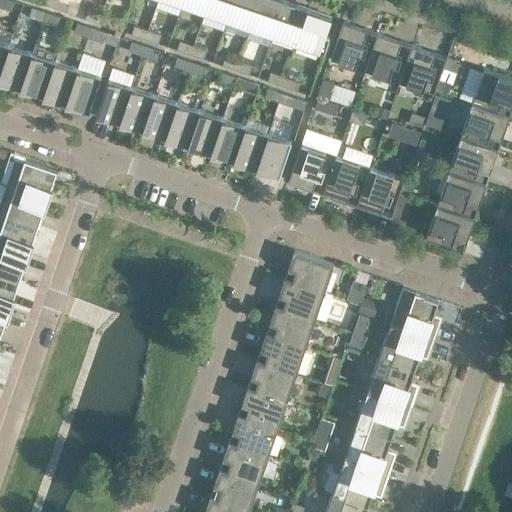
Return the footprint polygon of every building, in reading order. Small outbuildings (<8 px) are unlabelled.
[(15,0),(13,0),(0,0),(0,5),(12,10),(15,0)] [(70,3),(62,0),(55,0),(53,7),(67,12),(70,3)] [(208,0),(183,0),(182,3),(205,11),(208,0)] [(233,0),(208,0),(205,11),(228,18),(233,0)] [(259,0),(233,0),(228,18),(250,26),(259,0)] [(284,0),(259,0),(250,26),(273,34),(284,0)] [(307,8),(285,0),(284,0),(273,34),(296,42),(307,8)] [(46,11),(32,6),(29,16),(43,21),(46,11)] [(331,16),(307,8),(296,42),(324,51),(329,36),(325,34),(331,16)] [(88,9),(85,18),(99,23),(102,14),(88,9)] [(60,16),(46,11),(43,21),(57,25),(60,16)] [(115,18),(102,14),(99,23),(112,27),(115,18)] [(330,58),(365,69),(378,32),(343,20),(330,58)] [(92,27),(77,22),(74,31),(88,36),(92,27)] [(134,25),(131,34),(145,38),(148,29),(134,25)] [(106,31),(92,27),(88,36),(103,41),(106,31)] [(161,34),(148,29),(145,38),(158,43),(161,34)] [(412,44),(378,32),(365,69),(399,81),(412,44)] [(0,72),(10,44),(0,40),(0,72)] [(146,45),(132,40),(128,50),(143,55),(146,45)] [(180,40),(176,49),(190,54),(193,45),(180,40)] [(32,52),(10,44),(0,72),(0,81),(20,88),(32,52)] [(447,55),(412,44),(399,81),(434,93),(447,55)] [(160,50),(146,45),(143,55),(157,59),(160,50)] [(207,49),(193,45),(190,54),(204,59),(207,49)] [(55,59),(32,52),(20,88),(43,96),(55,59)] [(191,61),(177,56),(174,65),(188,70),(191,61)] [(225,56),(222,65),(235,69),(239,60),(225,56)] [(448,56),(444,67),(455,71),(459,59),(448,56)] [(78,67),(55,59),(43,96),(65,104),(78,67)] [(252,65),(239,60),(235,69),(249,74),(252,65)] [(205,65),(191,61),(188,70),(202,75),(205,65)] [(101,75),(78,67),(65,104),(89,112),(101,75)] [(511,77),(484,67),(472,102),(509,115),(511,107),(511,102),(511,99),(511,77)] [(237,76),(222,71),(219,81),(233,86),(237,76)] [(270,71),(267,80),(281,85),(284,76),(270,71)] [(251,81),(237,76),(233,86),(248,90),(251,81)] [(298,81),(284,76),(281,85),(294,90),(298,81)] [(96,114),(119,122),(132,86),(108,78),(96,114)] [(321,81),(316,95),(318,96),(330,100),(349,106),(354,92),(321,81)] [(155,93),(132,86),(119,122),(142,130),(155,93)] [(282,92),(268,87),(265,96),(279,101),(282,92)] [(296,97),(282,92),(279,101),(293,106),(296,97)] [(177,101),(155,93),(142,130),(165,138),(177,101)] [(318,96),(314,107),(326,112),(330,100),(318,96)] [(200,109),(177,101),(165,138),(188,145),(200,109)] [(509,115),(472,102),(460,136),(498,149),(509,115)] [(379,108),(376,115),(385,118),(388,111),(379,108)] [(223,117),(200,109),(188,145),(210,153),(223,117)] [(352,110),(348,121),(364,127),(367,115),(352,110)] [(430,113),(427,122),(434,125),(438,115),(430,113)] [(411,114),(408,123),(420,127),(423,118),(411,114)] [(245,124),(223,117),(210,153),(233,161),(245,124)] [(268,132),(245,124),(233,161),(256,169),(268,132)] [(407,128),(403,141),(415,145),(420,132),(407,128)] [(292,140),(268,132),(256,169),(279,177),(292,140)] [(498,149),(460,136),(449,170),(486,183),(498,149)] [(289,180),(323,192),(336,154),(301,142),(289,180)] [(2,148),(0,154),(0,155),(7,158),(9,150),(2,148)] [(417,148),(414,157),(423,160),(425,154),(423,150),(417,148)] [(13,154),(3,183),(45,197),(47,190),(50,191),(57,170),(13,154)] [(370,166),(336,154),(323,192),(358,203),(370,166)] [(405,178),(370,166),(358,203),(392,215),(405,178)] [(486,183),(449,170),(437,204),(475,217),(486,183)] [(406,181),(403,191),(412,194),(414,188),(412,183),(406,181)] [(45,197),(3,183),(0,191),(0,212),(38,225),(45,204),(42,204),(45,197)] [(402,194),(397,208),(405,210),(409,197),(402,194)] [(475,217),(437,204),(425,239),(463,252),(475,217)] [(38,225),(0,212),(0,242),(26,251),(28,245),(31,246),(38,225)] [(26,251),(0,242),(0,272),(20,280),(27,259),(24,258),(26,251)] [(294,250),(285,278),(325,291),(334,263),(294,250)] [(20,280),(0,272),(0,303),(7,306),(10,299),(12,300),(20,280)] [(325,291),(285,278),(275,305),(315,318),(325,291)] [(394,312),(391,322),(434,337),(441,316),(433,314),(438,299),(425,295),(425,294),(402,286),(394,312)] [(349,292),(347,297),(359,301),(362,293),(354,290),(353,291),(349,292)] [(363,296),(358,311),(369,315),(371,315),(376,300),(363,296)] [(315,318),(275,305),(266,332),(306,346),(315,318)] [(358,311),(354,322),(365,326),(369,315),(358,311)] [(434,337),(391,322),(387,332),(378,356),(415,368),(419,355),(427,357),(434,337)] [(306,346),(266,332),(257,359),(297,373),(306,346)] [(415,368),(378,356),(370,380),(371,380),(367,390),(410,405),(417,384),(410,382),(415,368)] [(297,373),(257,359),(248,387),(287,400),(297,373)] [(329,368),(325,378),(333,381),(337,370),(329,368)] [(322,384),(319,394),(327,396),(330,386),(322,384)] [(287,400),(248,387),(238,414),(278,427),(287,400)] [(410,405),(367,390),(364,400),(363,400),(355,424),(391,437),(396,423),(403,426),(410,405)] [(278,427),(238,414),(229,441),(269,455),(278,427)] [(391,437),(355,424),(347,448),(348,449),(344,459),(387,474),(394,453),(387,451),(391,437)] [(317,436),(313,445),(324,449),(327,439),(317,436)] [(269,455),(229,441),(220,468),(259,482),(269,455)] [(387,474),(344,459),(341,469),(340,469),(332,493),(368,505),(373,492),(380,494),(387,474)] [(259,482),(220,468),(210,496),(250,509),(259,482)] [(365,511),(368,505),(332,493),(325,511),(365,511)] [(249,511),(250,509),(210,496),(204,511),(249,511)] [(294,503),(291,511),(299,511),(302,506),(294,503)]
